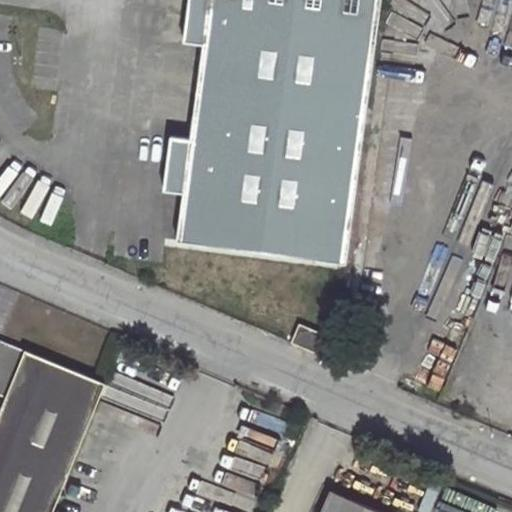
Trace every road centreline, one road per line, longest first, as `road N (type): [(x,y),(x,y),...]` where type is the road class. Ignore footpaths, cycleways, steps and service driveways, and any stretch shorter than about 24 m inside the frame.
road 1 (unclassified): [(511,473),(30,270),(0,248)]
road 2 (unknown): [(292,511),(328,395),(446,200),(511,120)]
road 3 (unknown): [(222,351),(140,511)]
